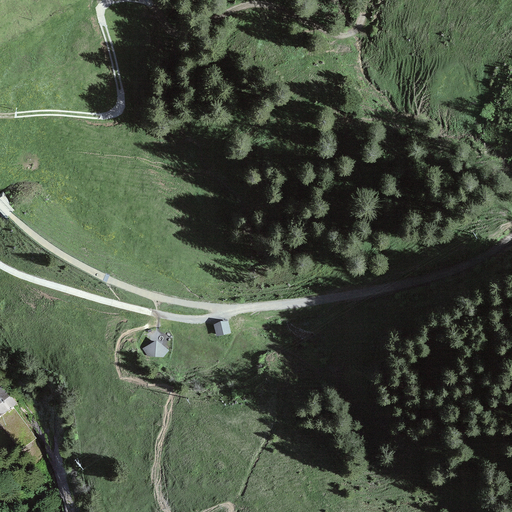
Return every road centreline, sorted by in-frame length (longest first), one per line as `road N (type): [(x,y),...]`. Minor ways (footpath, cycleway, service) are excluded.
road 1 (track): [(243,309),(431,275),(511,235)]
road 2 (track): [(146,0),(171,26),(191,29),(246,4),(275,3),(340,39),(355,28),(363,0)]
road 3 (track): [(9,214),(52,249),(118,283),(174,301),(243,309)]
road 4 (track): [(100,5),(121,95),(115,113),(0,115)]
road 5 (track): [(157,314),(0,264)]
